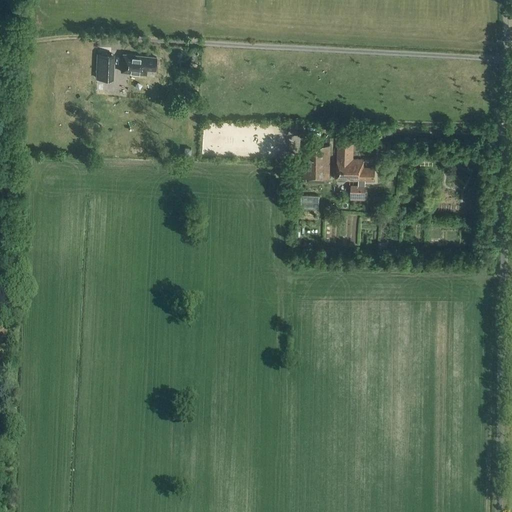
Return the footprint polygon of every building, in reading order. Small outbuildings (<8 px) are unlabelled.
[(95,80),(113,81),(113,55),(96,54),(95,80)] [(122,54),(120,73),(146,76),(147,71),(155,72),(157,57),(122,54)] [(364,200),(365,187),(365,181),(375,182),(375,167),(363,167),(363,161),(353,160),(353,137),(338,137),(337,181),(359,181),(359,187),(351,187),(351,199),(364,200)] [(329,179),(330,146),(305,145),(303,178),(329,179)] [(320,208),(321,199),(311,198),(310,206),(320,208)]
